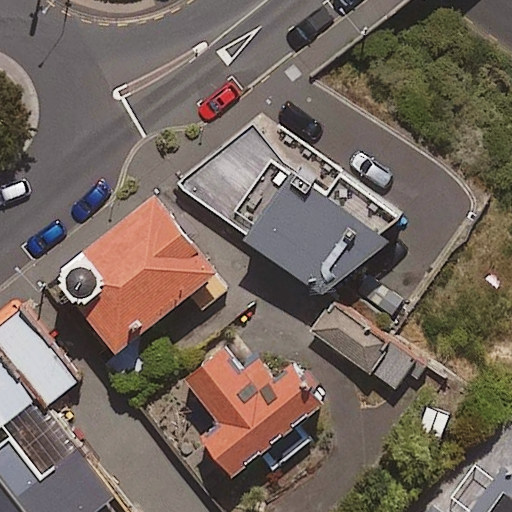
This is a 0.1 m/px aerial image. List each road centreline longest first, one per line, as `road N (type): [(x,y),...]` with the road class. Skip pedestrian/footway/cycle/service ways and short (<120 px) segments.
road 1 (tertiary): [(67,82),(141,84),(271,0)]
road 2 (tertiary): [(67,82),(66,144),(27,192),(0,204)]
